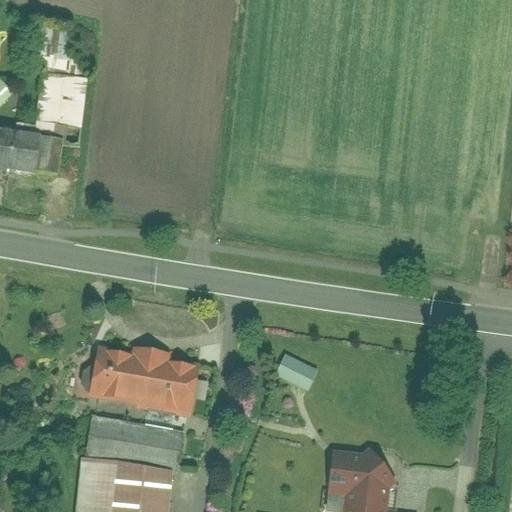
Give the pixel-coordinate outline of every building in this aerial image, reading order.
[(49,142),(73,145),(83,64),(66,62),(69,35),(26,30),(22,68),(40,70),(32,140),(0,136),(0,168),(45,174),(49,142)] [(0,81),(0,108),(14,95),(0,81)] [(188,363),(94,350),(88,391),(182,404),(188,363)] [(309,394),(319,372),(285,357),(275,378),(309,394)] [(164,511),(177,426),(98,414),(84,511),(164,511)] [(362,459),(331,454),(323,511),(385,511),(388,492),(394,487),(370,453),(362,459)]
